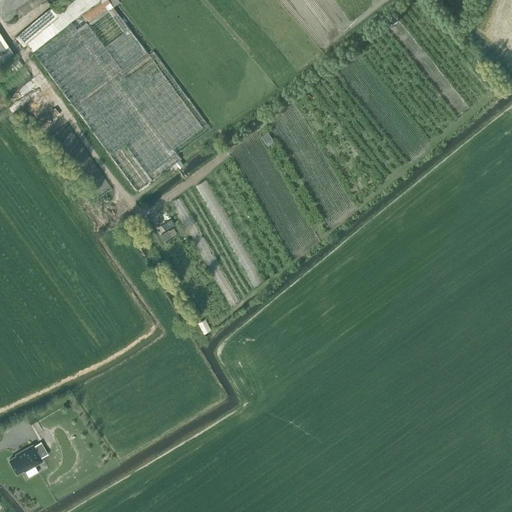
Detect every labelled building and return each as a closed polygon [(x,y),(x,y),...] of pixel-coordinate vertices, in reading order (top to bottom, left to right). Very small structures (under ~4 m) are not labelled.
[(0,0),(0,14),(1,17),(27,0),(0,0)] [(51,8),(16,37),(23,47),(26,45),(31,51),(32,50),(75,108),(137,192),(175,163),(179,169),(183,166),(179,160),(181,159),(177,153),(173,148),(206,123),(153,51),(148,54),(113,7),(112,6),(108,0),(74,0),(71,3),(63,9),(56,14),(51,8)] [(68,0),(61,0),(58,3),(63,9),(71,3),(68,0)] [(5,22),(17,14),(14,10),(2,18),(5,22)] [(18,57),(0,72),(0,83),(5,89),(28,70),(18,57)] [(268,133),(261,137),(266,143),(272,139),(268,133)] [(253,287),(264,281),(208,177),(197,183),(253,287)] [(173,199),(187,228),(193,225),(197,231),(198,230),(180,195),(173,199)] [(166,227),(176,221),(172,215),(163,221),(166,227)] [(203,333),(209,330),(204,320),(198,323),(203,333)] [(16,455),(9,459),(17,474),(24,470),(25,471),(42,461),(40,458),(47,455),(40,442),(33,446),(32,444),(15,454),(16,455)]
